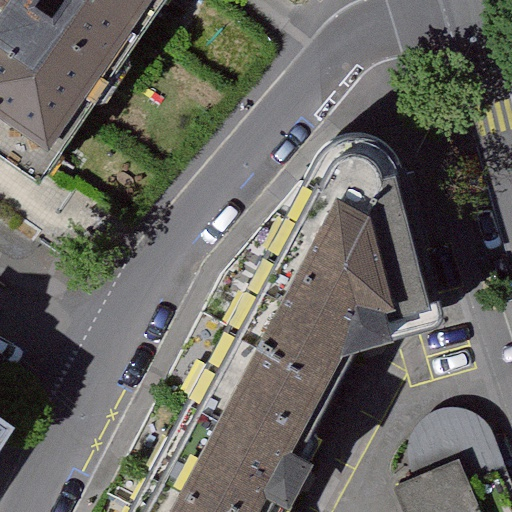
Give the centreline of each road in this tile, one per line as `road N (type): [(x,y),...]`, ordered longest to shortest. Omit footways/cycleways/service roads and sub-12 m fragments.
road 1 (residential): [(449,0),(328,57),(185,223),(93,380)]
road 2 (tertiary): [(511,146),(473,0)]
road 3 (residential): [(93,380),(28,511)]
